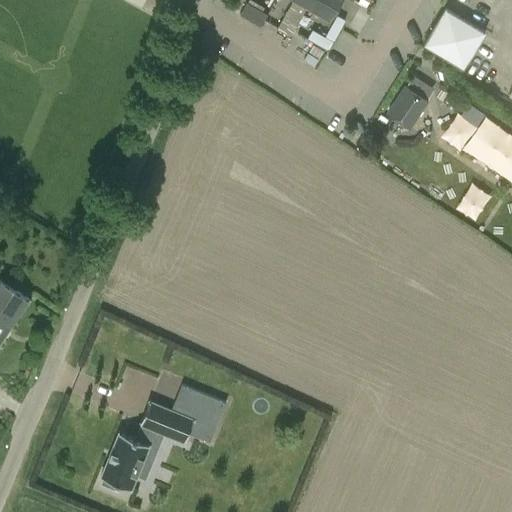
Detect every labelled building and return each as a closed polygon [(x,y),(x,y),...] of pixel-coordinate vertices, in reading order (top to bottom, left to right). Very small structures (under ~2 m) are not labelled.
[(296,0),(331,19),(341,0),(296,0)] [(247,1),(240,14),(260,26),(268,14),(247,1)] [(445,8),(423,45),(463,69),(486,32),(445,8)] [(386,112),(411,128),(430,99),(405,83),(386,112)] [(470,102),(462,115),(477,125),(485,112),(470,102)] [(463,154),(511,176),(511,130),(481,116),(463,154)] [(0,278),(0,342),(29,298),(0,278)] [(120,431),(101,476),(105,477),(103,482),(118,488),(120,484),(131,488),(137,473),(145,476),(151,461),(143,458),(149,443),(148,443),(154,428),(185,441),(194,418),(150,400),(141,422),(142,423),(136,438),(120,431)]
